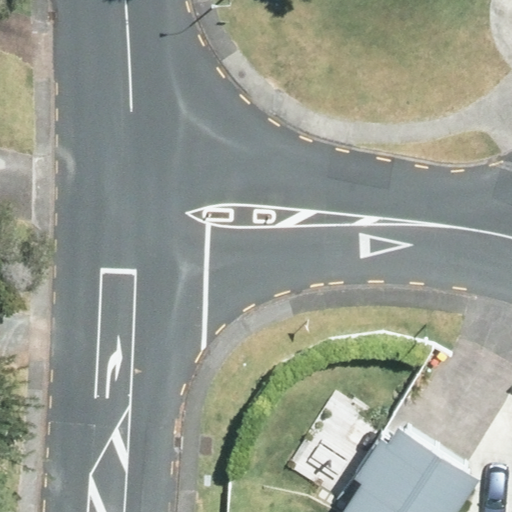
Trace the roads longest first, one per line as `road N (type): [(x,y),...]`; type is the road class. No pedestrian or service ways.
road 1 (residential): [(130,150),(216,153),(511,235)]
road 2 (residential): [(511,237),(185,269),(121,264)]
road 3 (tertiary): [(121,264),(101,511)]
road 4 (tertiary): [(121,0),(130,150)]
